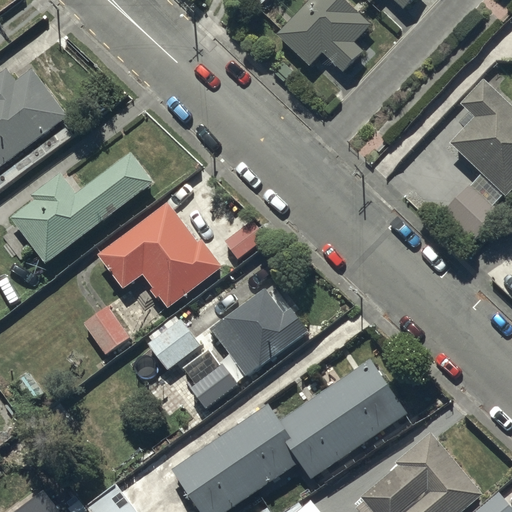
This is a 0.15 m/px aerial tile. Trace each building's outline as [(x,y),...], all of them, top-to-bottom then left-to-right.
[(316,0),(280,39),(313,71),(326,58),(346,77),(367,55),(358,47),(375,29),(343,0),(316,0)] [(380,0),(392,0),(406,13),(418,0),(365,0),(373,7),(380,0)] [(0,175),(72,121),(36,74),(20,87),(10,74),(0,81),(0,175)] [(453,149),(510,203),(511,200),(511,108),(488,86),(465,110),(478,123),(453,149)] [(50,270),(158,188),(135,158),(80,199),(64,179),(34,201),(38,206),(14,224),(50,270)] [(445,219),(476,247),(503,218),(472,189),(445,219)] [(162,301),(171,314),(226,273),(205,245),(202,248),(172,208),(102,261),(127,294),(146,280),(156,293),(153,295),(160,303),(162,301)] [(228,247),(241,264),(270,242),(256,225),(228,247)] [(212,332),(249,382),(312,337),(295,314),(288,319),(269,294),(231,322),(228,320),(212,332)] [(87,329),(109,359),(133,342),(112,311),(87,329)] [(171,375),(203,350),(184,325),(152,349),(171,375)] [(315,486),(411,420),(374,366),(284,427),(273,411),(176,477),(200,511),(240,511),(304,469),(315,486)] [(193,394),(209,415),(242,390),(226,369),(193,394)] [(472,511),(487,500),(435,439),(399,469),(402,472),(365,503),(368,506),(361,511),(472,511)] [(136,511),(120,490),(90,511),(136,511)] [(511,511),(511,509),(502,498),(484,511),(511,511)] [(37,511),(59,511),(52,501),(37,511)]
